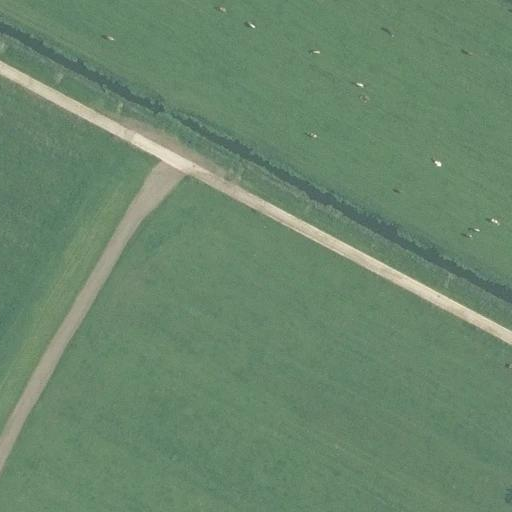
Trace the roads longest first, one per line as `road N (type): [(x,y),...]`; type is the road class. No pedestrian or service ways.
road 1 (track): [(0,68),(511,335)]
road 2 (track): [(0,453),(172,159)]
